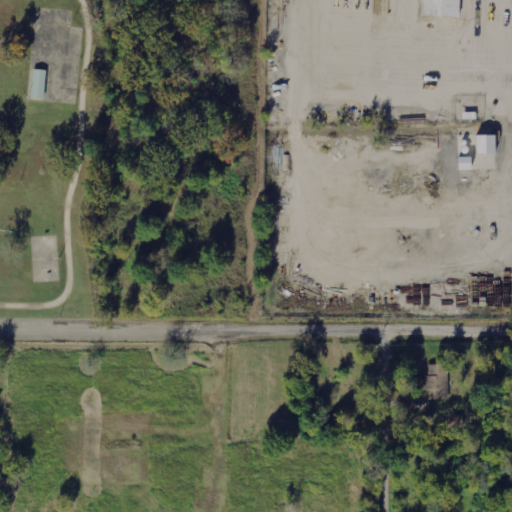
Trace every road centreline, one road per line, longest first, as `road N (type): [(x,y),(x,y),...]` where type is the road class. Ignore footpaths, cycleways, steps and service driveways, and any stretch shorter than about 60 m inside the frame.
road 1 (residential): [(511,327),(0,326)]
road 2 (track): [(216,326),(216,511)]
road 3 (residential): [(391,511),(393,329)]
